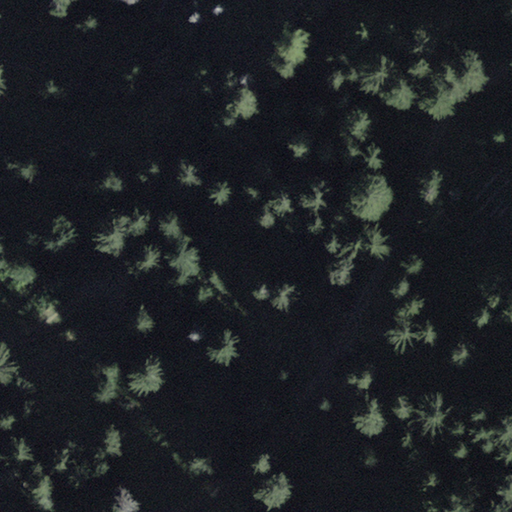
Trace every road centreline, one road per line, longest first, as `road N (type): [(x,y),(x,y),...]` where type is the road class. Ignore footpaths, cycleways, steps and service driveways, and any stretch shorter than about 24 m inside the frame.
road 1 (track): [(511,66),(465,89),(441,113),(358,313),(278,444),(183,511)]
road 2 (track): [(0,395),(91,336),(127,293),(121,280),(106,276),(61,311),(0,341)]
